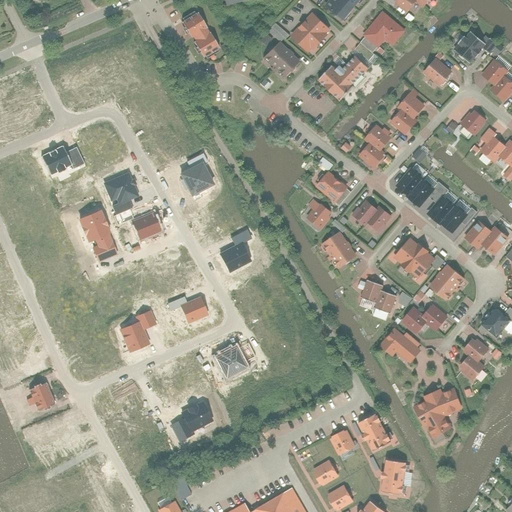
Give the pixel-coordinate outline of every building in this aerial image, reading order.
[(319,0),(318,2),(334,15),(347,0),(319,0)] [(305,7),(281,33),(300,51),(324,25),(305,7)] [(385,40),(397,26),(374,7),(354,31),(356,33),(351,38),(365,50),(378,35),(385,40)] [(212,43),(192,9),(176,18),(197,53),(212,43)] [(268,18),(261,26),(275,37),(281,29),(268,18)] [(478,42),(463,30),(459,35),(455,31),(449,39),(451,41),(446,48),(463,61),(478,42)] [(484,46),(492,50),(496,41),(483,35),(477,46),(482,49),(484,46)] [(272,39),(259,53),(279,72),(292,58),(272,39)] [(324,62),(309,78),(328,96),(359,64),(347,53),(336,65),(331,61),(327,65),(324,62)] [(427,54),(415,70),(432,83),(444,67),(427,54)] [(496,73),(500,68),(484,55),(472,70),(488,82),(496,73)] [(482,88),(495,99),(508,84),(496,73),(488,82),(482,88)] [(411,90),(404,84),(388,101),(392,105),(403,114),(416,100),(408,93),(411,90)] [(466,132),(477,119),(481,114),(468,104),(464,109),(462,107),(451,120),(466,132)] [(397,129),(407,117),(403,114),(392,105),(382,118),(397,129)] [(438,124),(444,128),(450,119),(445,115),(438,124)] [(374,127),(368,122),(356,135),(361,140),(371,149),(384,135),(380,132),(384,128),(378,123),(374,127)] [(498,144),(482,130),(467,148),(483,161),(490,153),(498,144)] [(333,143),(339,148),(343,143),(338,138),(333,143)] [(498,144),(490,153),(504,165),(511,154),(511,144),(503,138),(498,144)] [(371,149),(361,140),(350,153),(365,165),(376,152),(371,149)] [(56,142),(35,152),(44,170),(65,160),(56,142)] [(412,158),(418,150),(410,144),(404,151),(412,158)] [(196,159),(174,169),(184,190),(206,180),(196,159)] [(340,184),(319,167),(307,181),(328,199),(340,184)] [(411,175),(403,168),(387,186),(396,193),(411,175)] [(123,169),(98,179),(103,191),(108,189),(113,199),(132,191),(123,169)] [(405,201),(420,183),(411,175),(396,193),(405,201)] [(324,211),(305,195),(299,202),(306,207),(298,216),(311,227),(324,211)] [(357,220),(368,207),(356,197),(342,214),(354,224),(357,220)] [(431,222),(444,206),(433,197),(420,213),(431,222)] [(368,229),(381,213),(371,204),(368,207),(357,220),(368,229)] [(441,231),(454,215),(444,206),(431,222),(441,231)] [(94,207),(74,215),(83,237),(89,234),(93,243),(100,240),(96,231),(103,229),(94,207)] [(147,210),(127,218),(134,234),(154,226),(147,210)] [(470,242),(482,228),(470,218),(456,236),(468,245),(470,242)] [(487,255),(503,235),(486,222),(482,228),(470,242),(487,255)] [(341,240),(333,228),(313,241),(320,253),(341,240)] [(427,256),(402,235),(386,254),(394,260),(391,264),(400,271),(403,268),(411,275),(427,256)] [(111,249),(106,237),(100,240),(93,243),(88,244),(93,257),(111,249)] [(236,239),(212,250),(221,268),(244,257),(236,239)] [(328,265),(348,253),(341,240),(320,253),(328,265)] [(456,277),(438,262),(430,271),(448,287),(456,277)] [(421,282),(438,297),(448,287),(430,271),(421,282)] [(374,288),(375,282),(359,277),(354,293),(370,298),(374,288)] [(399,302),(405,293),(395,287),(389,296),(399,302)] [(368,306),(382,311),(388,293),(374,288),(370,298),(368,306)] [(195,293),(175,300),(182,318),(201,311),(195,293)] [(418,316),(426,324),(437,313),(425,301),(414,313),(418,316)] [(407,329),(418,316),(414,313),(403,304),(393,317),(407,329)] [(502,318),(486,304),(471,321),(487,334),(502,318)] [(134,318),(114,325),(123,348),(142,340),(134,318)] [(402,359),(412,347),(386,326),(372,343),(384,352),(388,348),(402,359)] [(469,358),(479,346),(465,334),(455,346),(462,351),(469,358)] [(229,343),(210,354),(221,373),(240,363),(229,343)] [(463,378),(476,364),(469,358),(462,351),(449,365),(463,378)] [(23,385),(27,395),(44,389),(39,378),(23,385)] [(453,405),(446,385),(433,390),(431,385),(414,391),(416,396),(403,402),(422,435),(443,425),(436,413),(453,405)] [(27,395),(31,406),(48,400),(44,389),(27,395)] [(196,399),(177,408),(185,426),(205,417),(196,399)] [(354,419),(368,447),(385,438),(371,411),(354,419)] [(323,433),(333,452),(349,443),(339,424),(323,433)] [(327,456),(308,466),(317,482),(333,473),(336,471),(327,456)] [(379,456),(375,487),(394,489),(398,458),(379,456)] [(187,484),(221,469),(217,460),(183,476),(187,484)] [(238,499),(215,511),(304,511),(284,479),(250,499),(241,504),(238,499)] [(340,479),(321,490),(330,505),(349,495),(340,479)] [(181,482),(171,488),(176,498),(187,492),(181,482)] [(495,501),(506,511),(511,511),(511,497),(509,494),(505,498),(502,494),(495,501)] [(175,511),(166,496),(152,504),(156,511),(175,511)] [(362,497),(350,511),(374,511),(377,508),(362,497)]
